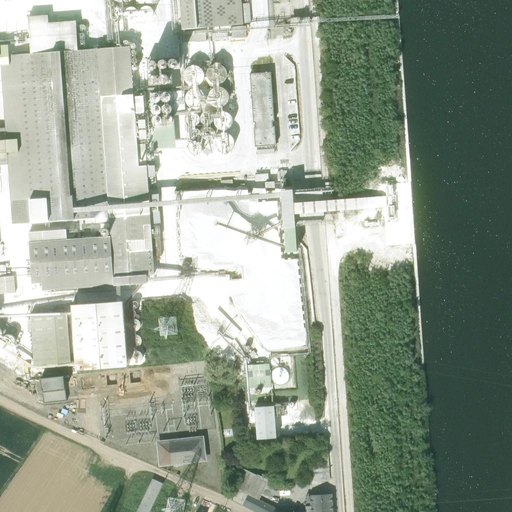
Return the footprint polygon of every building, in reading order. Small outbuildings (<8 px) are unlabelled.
[(179,0),(182,30),(231,26),(232,38),(244,37),(240,0),(179,0)] [(76,50),(80,50),(77,21),(49,22),(48,15),(28,15),(30,53),(52,52),(76,50)] [(289,27),(276,28),(276,36),(286,36),(290,32),(289,27)] [(194,32),(195,42),(202,42),(202,31),(194,32)] [(195,42),(194,32),(178,33),(179,43),(195,42)] [(228,32),(211,34),(212,42),(228,41),(228,32)] [(111,225),(98,49),(80,50),(76,50),(10,55),(9,45),(1,46),(1,49),(0,49),(0,65),(2,65),(6,128),(0,127),(0,164),(9,164),(13,224),(67,220),(73,219),(101,217),(101,226),(111,225)] [(98,49),(111,225),(112,236),(31,241),(33,283),(43,282),(43,290),(115,285),(121,284),(148,283),(147,275),(155,274),(153,256),(149,189),(147,166),(139,166),(135,107),(134,94),(133,77),(131,46),(98,49)] [(179,57),(147,59),(149,85),(172,84),(171,69),(180,69),(179,57)] [(224,82),(229,78),(231,73),(229,67),(224,63),(218,62),(213,65),(210,70),(210,76),(213,81),(219,83),(224,82)] [(202,84),(206,80),(208,75),(206,69),(202,65),(196,64),(191,67),(187,72),(187,78),(191,83),(196,85),(202,84)] [(271,72),(250,73),(254,123),(255,122),(255,127),(254,128),(255,147),(276,145),(275,126),(273,126),(273,121),(275,121),(271,79),(271,72)] [(226,105),(231,101),(232,95),(231,89),(226,85),(220,85),(215,87),(212,92),(212,98),(215,103),(220,105),(226,105)] [(203,108),(208,104),(209,98),(208,93),(203,89),(197,88),(192,90),(189,95),(189,101),(192,106),(197,109),(203,108)] [(174,100),(176,98),(176,95),(176,93),(174,91),(171,91),(168,92),(167,94),(167,97),(168,99),(171,100),(174,100)] [(162,101),(164,99),(165,97),(164,94),(162,92),(159,92),(156,93),(155,95),(155,98),(156,100),(159,101),(162,101)] [(139,166),(147,166),(145,138),(148,138),(143,94),(142,94),(136,94),(134,94),(135,107),(139,166)] [(175,112),(177,110),(178,108),(177,105),(175,103),(172,103),(169,104),(168,106),(168,109),(169,111),(172,113),(175,112)] [(163,113),(165,111),(166,108),(165,106),(163,104),(160,104),(158,105),(156,107),(156,110),(158,112),(160,113),(163,113)] [(231,129),(236,125),(237,120),(236,114),(231,110),(225,109),(220,112),(217,117),(217,123),(220,128),(225,130),(231,129)] [(212,123),(215,120),(216,117),(215,113),(212,110),(208,110),(205,111),(203,115),(203,119),(205,122),(208,123),(212,123)] [(199,125),(202,123),(203,119),(202,115),(199,113),(195,112),(192,114),(190,117),(190,121),(192,124),(195,126),(199,125)] [(164,123),(166,121),(167,118),(166,116),(164,114),(161,113),(158,115),(157,117),(157,120),(158,122),(161,123),(164,123)] [(175,123),(177,121),(178,118),(177,115),(175,114),(172,113),(170,114),(168,117),(168,119),(170,122),(172,123),(175,123)] [(214,139),(217,136),(218,132),(217,129),(214,126),(210,126),(207,127),(204,131),(204,134),(207,138),(210,139),(214,139)] [(232,152),(236,148),(238,142),(236,136),(232,133),(226,132),(220,134),(217,139),(217,145),(220,150),(226,153),(232,152)] [(200,154),(203,151),(204,148),(203,144),(200,141),(196,141),(192,142),(190,146),(190,150),(193,153),(196,154),(200,154)] [(157,161),(159,158),(160,155),(159,151),(156,148),(153,148),(149,150),(147,153),(147,157),(149,160),(153,161),(157,161)] [(274,182),(265,182),(266,193),(275,192),(274,182)] [(149,189),(153,256),(162,255),(159,190),(149,189)] [(111,225),(101,226),(74,228),(74,229),(68,229),(68,228),(28,231),(31,241),(112,236),(111,225)] [(0,298),(7,298),(7,292),(15,292),(14,276),(0,277),(0,298)] [(97,302),(72,304),(77,369),(129,365),(124,300),(123,300),(122,300),(97,302)] [(35,365),(71,362),(67,311),(31,314),(35,365)] [(139,318),(137,318),(135,318),(133,319),(132,321),(131,323),(131,326),(131,328),(133,329),(135,331),(137,331),(139,331),(141,329),(143,328),(144,326),(144,323),(143,321),(141,320),(139,318)] [(14,335),(12,335),(10,335),(8,336),(6,338),(5,340),(5,342),(6,344),(7,346),(9,347),(12,348),(14,347),(16,346),(17,344),(18,342),(18,340),(17,338),(16,336),(14,335)] [(142,351),(140,351),(138,351),(136,352),(134,354),(133,356),(133,358),(134,361),(136,362),(137,363),(140,364),(142,364),(144,362),(145,361),(146,359),(146,356),(145,354),(144,352),(142,351)] [(270,363),(248,365),(250,388),(272,387),(270,363)] [(279,366),(276,368),(273,373),(274,377),(276,381),(278,383),(281,384),(287,383),(289,382),(291,378),(292,373),(291,370),(289,368),(285,366),(282,365),(279,366)] [(43,391),(66,389),(64,375),(41,377),(43,391)] [(66,389),(43,391),(44,403),(67,400),(66,389)] [(277,437),(275,405),(255,406),(257,439),(277,437)] [(284,405),(275,405),(275,415),(284,414),(284,405)] [(204,435),(157,440),(159,466),(207,461),(204,435)] [(319,462),(309,462),(310,484),(321,483),(321,480),(330,480),(329,455),(328,455),(319,456),(319,462)] [(259,500),(260,499),(264,490),(269,479),(257,473),(256,476),(239,468),(233,486),(259,500)] [(153,478),(137,511),(139,511),(149,511),(164,483),(153,478)] [(259,500),(233,486),(228,497),(243,504),(258,511),(286,511),(260,499),(259,500)] [(311,506),(310,511),(333,511),(332,493),(310,495),(311,506)]
